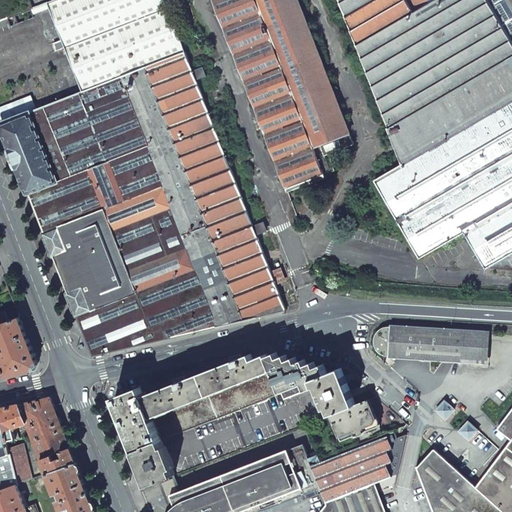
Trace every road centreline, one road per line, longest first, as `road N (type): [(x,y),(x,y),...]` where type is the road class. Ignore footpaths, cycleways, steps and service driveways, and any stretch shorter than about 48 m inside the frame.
road 1 (tertiary): [(319,319),(74,375)]
road 2 (tertiary): [(0,191),(74,375)]
road 3 (trunk): [(511,316),(383,309),(319,319)]
road 4 (residential): [(319,319),(439,432)]
road 5 (tertiary): [(74,375),(125,511)]
